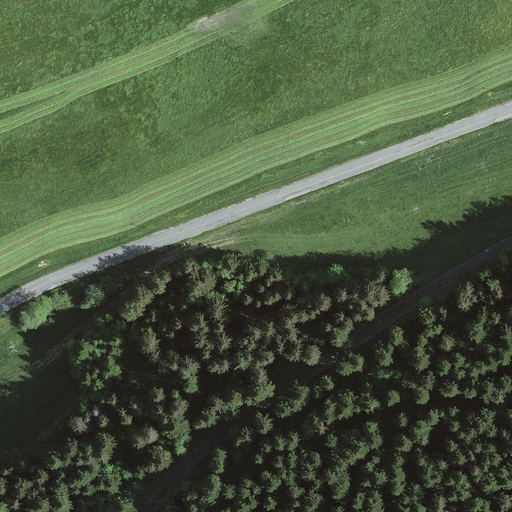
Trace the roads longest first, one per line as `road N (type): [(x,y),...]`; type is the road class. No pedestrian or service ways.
road 1 (tertiary): [(511,110),(0,306)]
road 2 (tertiary): [(142,511),(206,447),(380,321),(511,245)]
road 3 (track): [(129,286),(168,265),(213,257),(323,255),(424,226),(511,186)]
road 4 (track): [(0,399),(129,286)]
